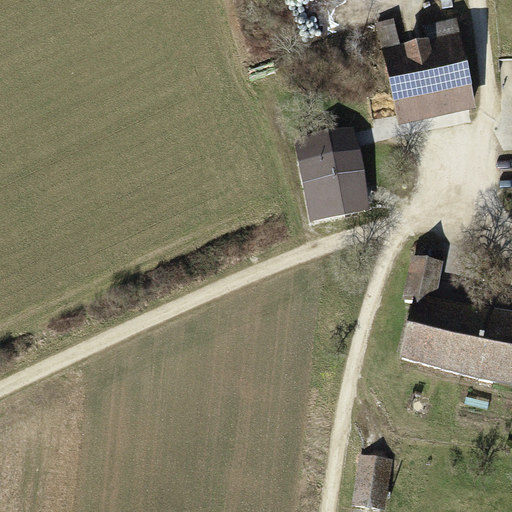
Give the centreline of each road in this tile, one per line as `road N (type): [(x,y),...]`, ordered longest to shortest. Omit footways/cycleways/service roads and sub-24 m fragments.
road 1 (track): [(402,226),(310,251),(0,389)]
road 2 (track): [(329,511),(371,310),(402,226)]
road 3 (track): [(476,0),(480,151),(402,226)]
